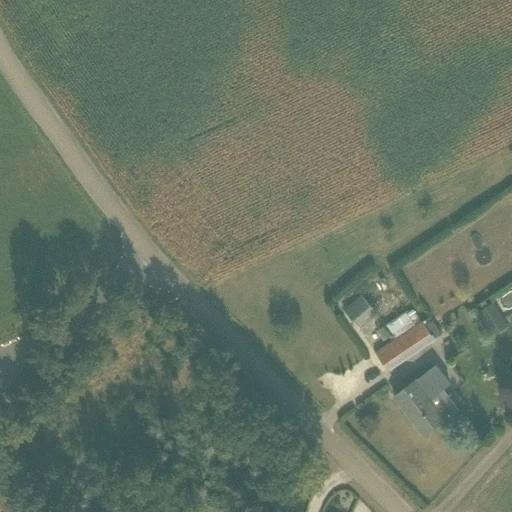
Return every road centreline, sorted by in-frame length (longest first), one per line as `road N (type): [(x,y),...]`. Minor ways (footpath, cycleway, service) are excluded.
road 1 (unclassified): [(402,511),(147,245)]
road 2 (unclassified): [(147,245),(0,46)]
road 3 (unclassified): [(147,245),(80,318),(29,354),(0,359)]
